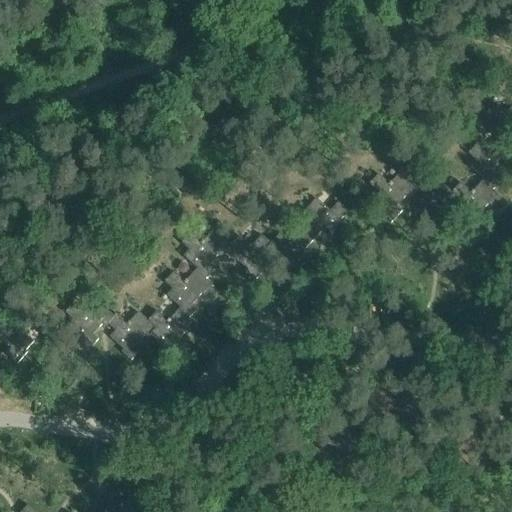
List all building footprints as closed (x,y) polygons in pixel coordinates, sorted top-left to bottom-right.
[(501,141),(499,143),(509,152),(509,151),(511,147),(511,107),(506,115),(494,105),(485,115),(493,122),(487,128),(501,141)] [(511,163),(511,153),(509,151),(509,152),(499,143),(489,154),(478,144),(469,154),(476,161),(471,168),(484,180),(482,182),(492,191),(493,190),(501,181),(496,176),(505,165),(508,168),(511,163)] [(385,211),(381,215),(391,224),(402,212),(397,207),(406,197),(410,199),(412,197),(412,196),(418,189),(401,173),(390,185),(379,175),(370,185),(379,193),(373,200),(385,211)] [(454,207),(467,219),(465,221),(476,230),(485,220),(479,215),(489,205),(492,207),(501,197),(493,190),(492,191),(482,182),(472,193),(461,183),(453,193),(452,193),(460,200),(454,207)] [(452,210),(454,207),(460,200),(452,193),(453,193),(443,184),(432,196),(421,186),(418,189),(412,196),(412,197),(419,203),(414,210),(427,222),(425,224),(435,233),(444,223),(439,218),(449,207),(452,210)] [(301,233),(312,242),(325,227),(330,231),(329,232),(336,238),(341,232),(334,227),(350,209),(340,200),(331,210),(316,198),(304,211),(314,219),(301,233)] [(223,254),(230,247),(212,231),(202,243),(191,233),(181,243),(189,250),(183,257),(197,269),(195,271),(206,281),(207,281),(215,270),(209,266),(218,255),(222,258),(224,255),(223,254)] [(264,252),(270,258),(274,262),(277,258),(288,267),(283,273),(294,282),(302,271),(300,269),(312,255),(305,249),(312,242),(301,233),(292,244),(280,233),(271,243),(264,252)] [(240,236),(230,247),(223,254),(224,255),(234,263),(237,260),(248,269),(243,275),(253,284),(261,274),(260,272),(270,258),(264,252),(271,243),(262,235),(252,246),(240,236)] [(214,286),(207,281),(206,281),(195,271),(185,282),(174,272),(165,282),(173,289),(167,296),(181,308),(178,311),(189,320),(197,309),(193,305),(202,294),(205,297),(214,286)] [(0,338),(3,341),(12,331),(12,330),(0,318),(0,314),(7,307),(0,300),(0,338)] [(106,328),(109,325),(108,324),(114,317),(97,301),(86,313),(75,303),(66,313),(75,322),(70,328),(82,339),(78,343),(88,352),(99,340),(93,335),(103,325),(106,328)] [(197,325),(189,320),(178,311),(169,322),(157,312),(149,321),(148,322),(156,329),(150,336),(151,336),(163,347),(161,350),(172,359),(181,348),(176,344),(185,333),(188,336),(197,325)] [(148,340),(151,336),(150,336),(156,329),(148,322),(149,321),(139,312),(128,324),(117,314),(114,317),(108,324),(109,325),(116,331),(110,338),(124,350),(122,352),(132,361),(141,351),(136,347),(144,337),(148,340)] [(12,331),(3,341),(11,349),(7,354),(18,364),(28,353),(26,351),(34,342),(23,331),(18,336),(12,331)] [(110,502),(101,511),(128,511),(133,507),(123,498),(116,507),(110,502)]
